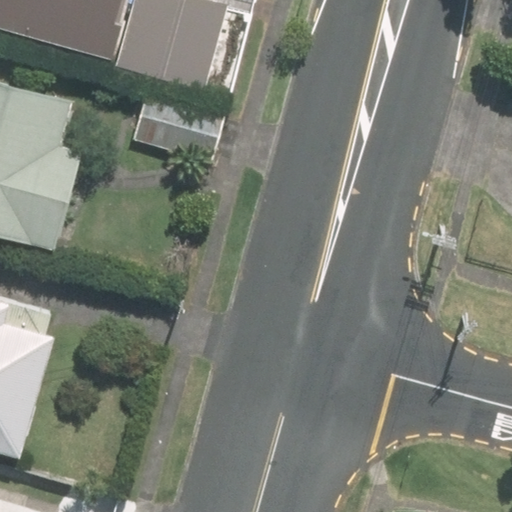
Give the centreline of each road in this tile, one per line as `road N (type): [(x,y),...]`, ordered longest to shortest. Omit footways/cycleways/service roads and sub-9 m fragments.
road 1 (tertiary): [(396,0),(295,352)]
road 2 (residential): [(511,411),(295,352)]
road 3 (tertiary): [(295,352),(250,511)]
